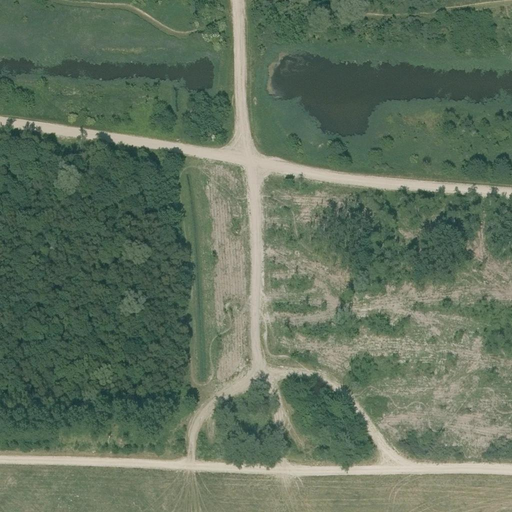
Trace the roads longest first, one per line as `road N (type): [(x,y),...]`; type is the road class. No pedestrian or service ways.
road 1 (track): [(0,120),(511,194)]
road 2 (track): [(0,462),(511,470)]
